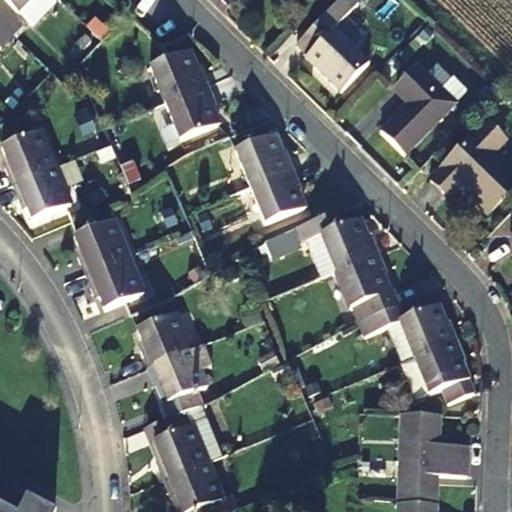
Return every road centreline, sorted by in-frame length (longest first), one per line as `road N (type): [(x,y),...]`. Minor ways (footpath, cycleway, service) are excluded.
road 1 (residential): [(501,511),(503,354),(484,299),(181,0)]
road 2 (residential): [(107,511),(98,421),(59,321),(0,237)]
